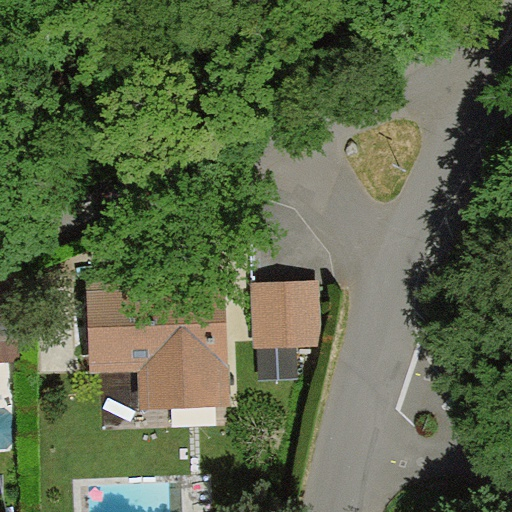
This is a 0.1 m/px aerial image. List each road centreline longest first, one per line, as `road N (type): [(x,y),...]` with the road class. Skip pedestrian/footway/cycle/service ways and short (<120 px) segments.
road 1 (residential): [(388,159),(280,138),(0,247)]
road 2 (residential): [(344,511),(390,303),(388,159)]
road 3 (residential): [(388,159),(511,27)]
